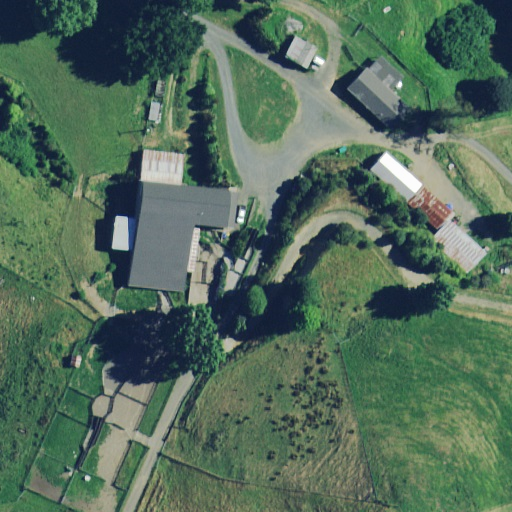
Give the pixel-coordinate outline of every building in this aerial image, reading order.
[(316,49),(293,38),(283,58),(305,69),(316,49)] [(391,94),(403,81),(379,59),(367,72),(363,69),(344,89),(389,130),(408,110),(391,94)] [(167,79),(156,77),(153,98),(164,99),(167,79)] [(158,104),(150,103),(149,121),(157,121),(158,104)] [(180,156),(139,152),(131,220),(110,217),(107,250),(127,252),(123,287),(181,293),(183,272),(190,273),(195,219),(190,219),(193,187),(177,185),(180,156)] [(453,215),(385,153),(369,170),(438,232),(430,240),(466,273),(484,254),(448,221),(453,215)]
